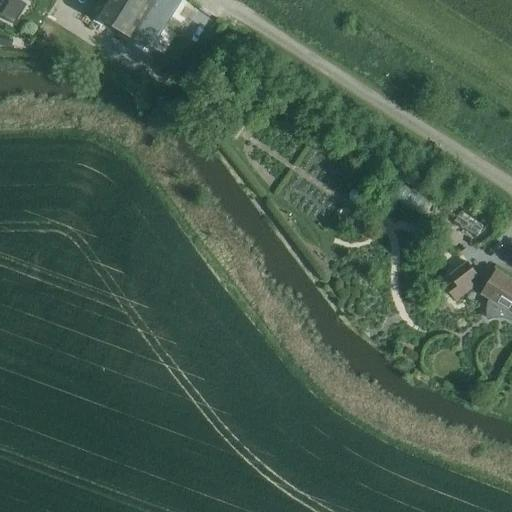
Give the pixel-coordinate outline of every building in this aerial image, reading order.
[(0,0),(0,15),(13,24),(26,5),(17,0),(0,0)] [(148,53),(180,3),(176,0),(96,0),(87,14),(148,53)] [(412,183),(403,198),(417,206),(426,190),(412,183)] [(361,204),(348,224),(362,233),(375,213),(361,204)] [(460,214),(454,223),(476,238),(482,229),(460,214)] [(477,274),(468,263),(451,276),(455,282),(447,288),(456,300),(473,287),(469,280),(477,274)] [(511,281),(497,272),(483,293),(491,298),(488,305),(487,312),(488,319),(491,318),(494,318),(496,317),(499,317),(502,317),(504,318),(507,318),(509,319),(511,320),(511,319),(511,281)]
